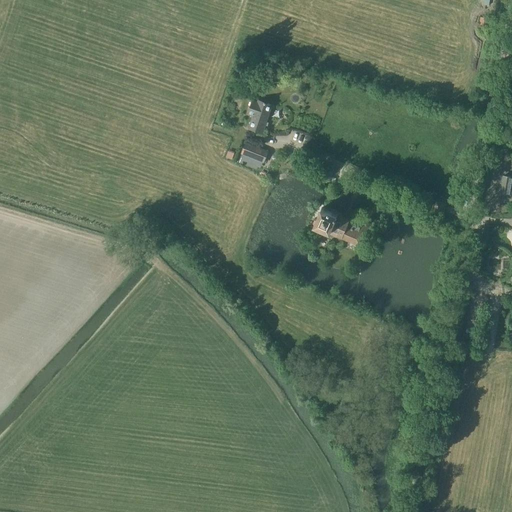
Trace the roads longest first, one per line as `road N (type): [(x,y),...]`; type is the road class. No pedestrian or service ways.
road 1 (track): [(246,280),(219,229),(200,130),(244,0)]
road 2 (track): [(229,345),(135,250),(0,210)]
road 3 (unclassified): [(468,217),(511,2)]
